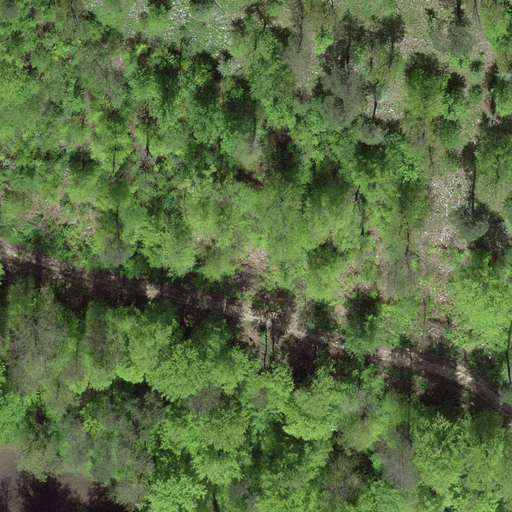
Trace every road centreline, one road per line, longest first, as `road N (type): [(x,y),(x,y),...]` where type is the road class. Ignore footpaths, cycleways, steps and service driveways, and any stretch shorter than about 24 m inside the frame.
road 1 (track): [(511,407),(447,371),(167,290)]
road 2 (track): [(511,484),(288,511)]
road 3 (track): [(0,246),(55,270),(167,290)]
